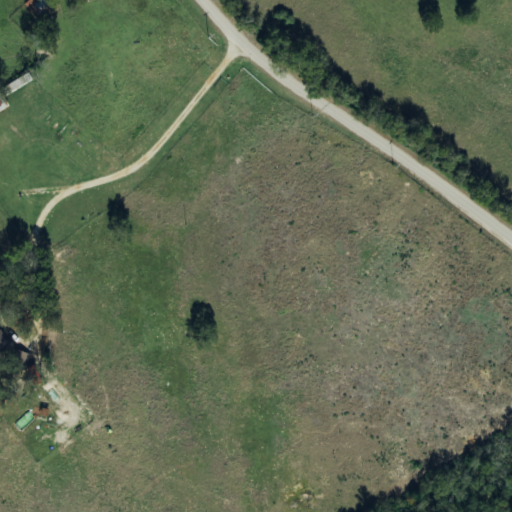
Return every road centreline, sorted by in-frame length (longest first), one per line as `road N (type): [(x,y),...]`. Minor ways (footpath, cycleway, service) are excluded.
road 1 (residential): [(511,238),(404,148),(305,90),(207,0)]
road 2 (residential): [(330,105),(511,11)]
